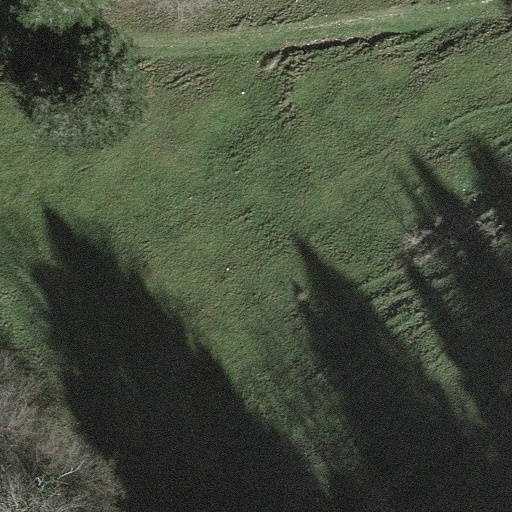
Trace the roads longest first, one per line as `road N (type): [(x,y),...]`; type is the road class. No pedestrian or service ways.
road 1 (track): [(494,0),(172,41),(33,36)]
road 2 (track): [(390,511),(511,390)]
